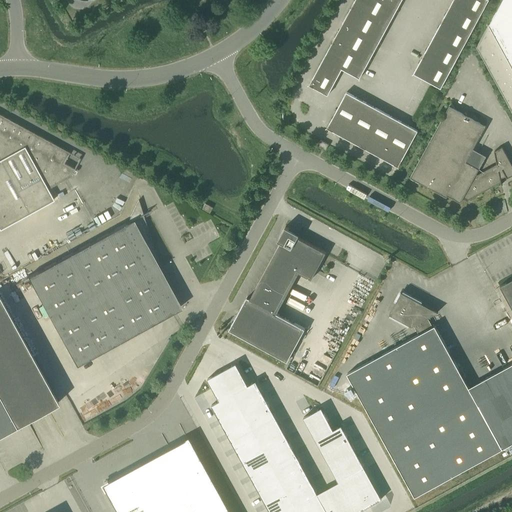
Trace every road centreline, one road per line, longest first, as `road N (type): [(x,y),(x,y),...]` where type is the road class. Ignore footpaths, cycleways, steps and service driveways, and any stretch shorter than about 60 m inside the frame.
road 1 (unclassified): [(298,154),(157,417),(0,506)]
road 2 (unclassified): [(298,154),(447,237),(478,237),(511,218)]
road 3 (unclassified): [(20,66),(133,80),(216,56)]
road 4 (unclassified): [(216,56),(251,121),(298,154)]
